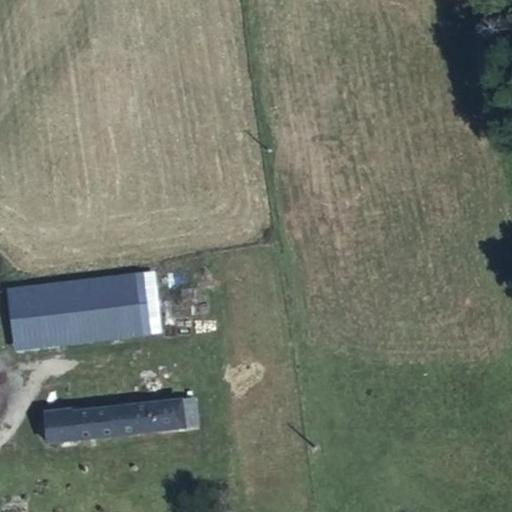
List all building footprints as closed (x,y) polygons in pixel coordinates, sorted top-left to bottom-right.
[(64,327),(65,341),(149,329),(147,314),(64,327)] [(149,329),(65,341),(32,345),(37,374),(187,357),(184,326),(149,329)] [(55,416),(56,432),(97,429),(99,439),(141,436),(140,421),(174,419),(175,412),(185,412),(183,403),(55,416)] [(97,429),(56,432),(59,470),(211,455),(209,428),(205,408),(185,412),(175,412),(174,419),(140,421),(141,436),(99,439),(97,429)] [(209,428),(211,455),(213,453),(225,452),(221,428),(209,428)]
